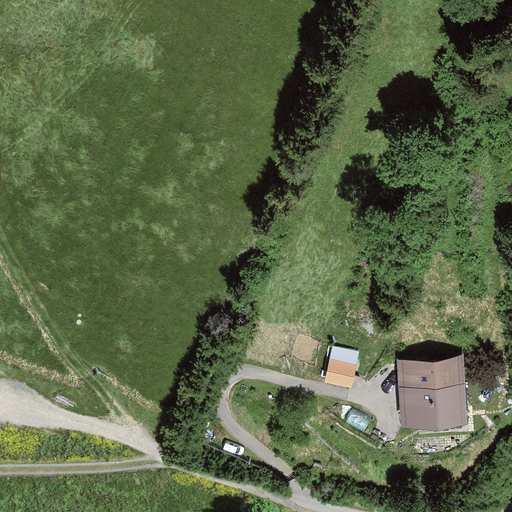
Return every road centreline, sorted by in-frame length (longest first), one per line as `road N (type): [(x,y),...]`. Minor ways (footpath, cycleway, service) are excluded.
road 1 (unclassified): [(0,387),(178,461),(338,511)]
road 2 (track): [(0,472),(178,461)]
